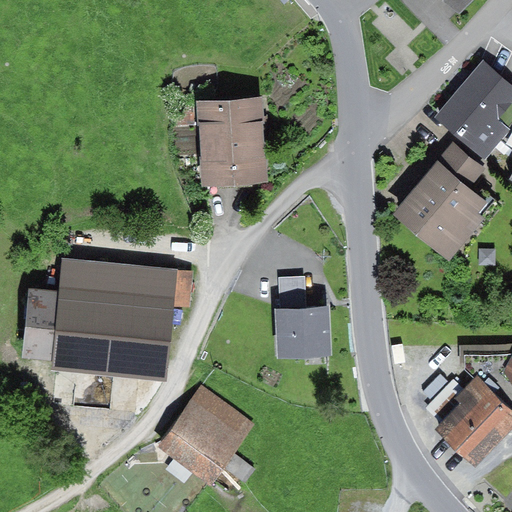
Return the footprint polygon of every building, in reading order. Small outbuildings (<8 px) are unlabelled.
[(448,0),(462,13),(475,0),(448,0)] [(511,88),(483,63),(435,121),(486,160),(503,144),(511,152),(511,88)] [(263,101),(197,105),(202,190),(268,187),(263,101)] [(192,107),(177,108),(178,126),(193,126),(192,107)] [(455,146),(438,166),(470,193),(487,172),(455,146)] [(438,166),(393,220),(449,266),(485,222),(478,217),(487,207),(470,193),(438,166)] [(191,277),(64,266),(62,295),(28,293),(22,362),(53,365),(53,374),(168,384),(175,307),(188,308),(191,277)] [(306,312),(305,280),(280,281),(281,313),(306,312)] [(281,313),(276,313),(278,363),(330,361),(328,311),(306,312),(281,313)] [(460,358),(464,358),(511,358),(511,346),(498,348),(460,347),(460,358)] [(511,358),(464,358),(464,373),(474,382),(477,379),(511,411),(511,358)] [(511,411),(477,379),(474,382),(464,391),(455,400),(462,406),(442,426),(436,433),(476,472),(511,434),(511,411)] [(454,381),(425,410),(442,426),(462,406),(455,400),(464,391),(454,381)] [(254,425),(200,388),(157,451),(211,487),(224,470),(254,425)] [(255,471),(235,455),(224,470),(244,486),(255,471)]
